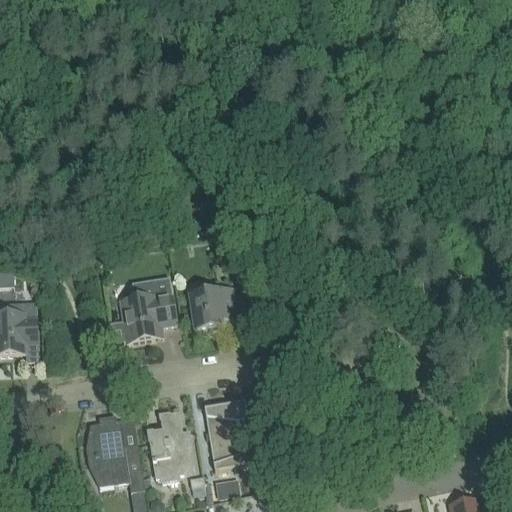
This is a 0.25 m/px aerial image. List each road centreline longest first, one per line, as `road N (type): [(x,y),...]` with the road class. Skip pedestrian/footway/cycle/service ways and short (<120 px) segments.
road 1 (residential): [(254,366),(21,407)]
road 2 (residential): [(511,462),(368,492),(343,511)]
